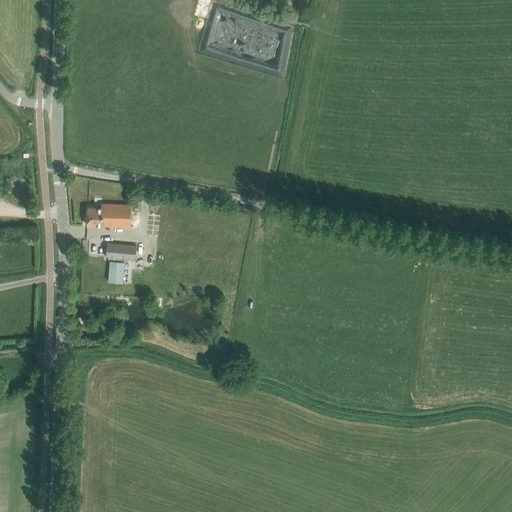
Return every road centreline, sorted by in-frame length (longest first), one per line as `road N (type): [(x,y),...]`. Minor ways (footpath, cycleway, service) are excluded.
road 1 (unclassified): [(511,251),(58,168)]
road 2 (tertiary): [(56,511),(65,279),(58,168)]
